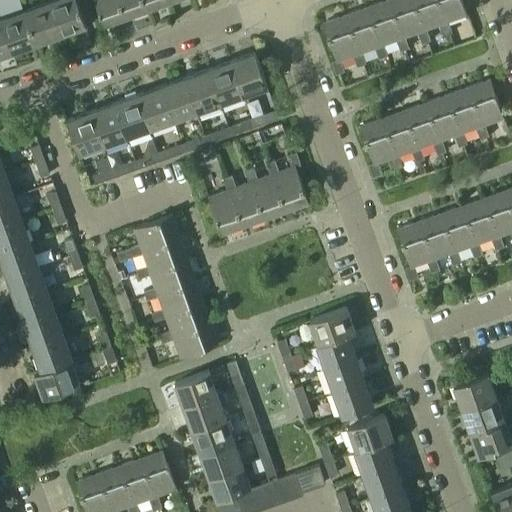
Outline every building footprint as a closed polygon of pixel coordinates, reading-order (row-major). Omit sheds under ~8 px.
[(61,33),(48,0),(45,0),(24,8),(36,42),(61,33)] [(86,24),(77,0),(48,0),(61,33),(86,24)] [(119,0),(94,0),(103,25),(126,18),(119,0)] [(143,0),(119,0),(126,18),(147,10),(143,0)] [(167,0),(143,0),(147,10),(169,2),(167,0)] [(384,44),(396,39),(401,37),(387,0),(382,0),(366,6),(380,45),(375,47),(378,58),(387,54),(384,44)] [(405,36),(417,32),(423,30),(412,0),(387,0),(401,37),(396,39),(400,50),(409,47),(405,36)] [(427,28),(439,24),(444,22),(436,0),(412,0),(423,30),(417,32),(421,42),(430,39),(427,28)] [(452,32),(448,21),(467,14),(461,0),(436,0),(444,22),(439,24),(443,35),(452,32)] [(345,14),(355,43),(359,53),(353,55),(357,65),(366,62),(362,51),(375,47),(380,45),(366,6),(345,14)] [(36,42),(24,8),(0,16),(0,17),(12,50),(36,42)] [(340,59),(353,55),(359,53),(355,43),(345,14),(323,21),(336,58),(331,60),(335,73),(344,70),(340,59)] [(0,54),(12,50),(0,17),(0,54)] [(267,86),(255,52),(231,60),(243,95),(267,86)] [(207,69),(220,103),(243,95),(231,60),(207,69)] [(184,77),(196,112),(220,103),(207,69),(184,77)] [(161,85),(173,120),(196,112),(184,77),(161,85)] [(485,124),(504,117),(490,78),(467,86),(481,125),(476,127),(480,138),(489,135),(485,124)] [(137,93),(150,128),(173,120),(161,85),(137,93)] [(467,142),(463,132),(476,127),(481,125),(467,86),(446,94),(460,133),(454,135),(458,145),(467,142)] [(114,102),(126,136),(150,128),(137,93),(114,102)] [(446,150),(442,139),(454,135),(460,133),(446,94),(424,101),(438,141),(433,143),(437,153),(446,150)] [(424,158),(421,147),(433,143),(438,141),(424,101),(403,109),(417,148),(411,150),(415,161),(424,158)] [(90,110),(103,145),(126,136),(114,102),(90,110)] [(395,156),(390,158),(394,168),(403,165),(399,155),(411,150),(417,148),(403,109),(381,116),(395,156)] [(66,119),(79,153),(103,145),(90,110),(66,119)] [(270,111),(251,117),(254,126),(273,119),(270,111)] [(378,162),(390,158),(395,156),(381,116),(359,124),(373,161),(368,163),(372,176),(381,173),(378,162)] [(247,119),(232,124),(235,133),(250,127),(254,126),(251,117),(247,119)] [(223,127),(204,134),(207,143),(227,136),(223,127)] [(203,134),(185,141),(188,150),(206,143),(207,143),(204,134),(203,134)] [(35,161),(44,158),(39,143),(30,146),(35,161)] [(176,144),(157,150),(161,159),(180,153),(176,144)] [(143,156),(138,157),(141,166),(161,159),(157,150),(143,156)] [(309,202),(295,165),(300,164),(296,151),(287,154),(291,165),(278,169),(272,171),(286,210),(309,202)] [(44,158),(35,161),(40,176),(49,173),(44,158)] [(272,171),(278,169),(274,158),(265,161),(269,172),(257,177),(251,179),(265,218),(286,210),(272,171)] [(122,163),(111,167),(114,176),(118,175),(133,169),(130,160),(122,163)] [(251,179),(257,177),(253,166),(244,169),(248,180),(235,184),(229,186),(243,225),(265,218),(251,179)] [(99,171),(91,174),(95,183),(114,176),(111,167),(99,171)] [(0,199),(13,195),(5,172),(0,173),(0,199)] [(207,194),(221,233),(243,225),(229,186),(235,184),(231,174),(222,177),(226,188),(207,194)] [(504,245),(500,235),(511,230),(511,211),(504,189),(483,197),(497,236),(491,238),(495,249),(504,245)] [(55,190),(47,193),(52,208),(61,204),(55,190)] [(0,226),(22,218),(13,195),(0,199),(0,226)] [(479,242),(491,238),(497,236),(483,197),(461,204),(475,244),(470,246),(473,256),(482,253),(479,242)] [(61,204),(52,208),(57,222),(66,219),(61,204)] [(457,250),(470,246),(475,244),(461,204),(439,212),(453,251),(448,253),(452,264),(461,261),(457,250)] [(436,258),(448,253),(453,251),(439,212),(418,219),(432,259),(427,261),(431,271),(439,268),(436,258)] [(133,227),(138,243),(141,249),(180,235),(172,213),(133,227)] [(0,250),(1,252),(30,242),(22,218),(0,226),(0,250)] [(414,265),(427,261),(432,259),(418,219),(396,227),(409,264),(404,266),(409,279),(418,276),(414,265)] [(148,270),(187,256),(180,235),(141,249),(138,243),(127,247),(131,256),(142,252),(146,264),(148,270)] [(69,254),(77,251),(72,236),(63,239),(69,254)] [(9,276),(38,265),(30,242),(1,252),(9,276)] [(116,251),(117,252),(118,255),(120,260),(131,256),(127,247),(116,251)] [(77,251),(69,254),(74,269),(82,266),(77,251)] [(156,292),(195,278),(187,256),(148,270),(146,264),(136,268),(139,277),(149,273),(154,286),(156,292)] [(17,299),(47,288),(38,265),(9,276),(17,299)] [(164,313),(202,299),(195,278),(156,292),(154,286),(143,290),(146,299),(157,295),(162,307),(164,313)] [(85,301),(94,298),(89,283),(80,286),(85,301)] [(26,322),(55,312),(47,288),(17,299),(26,322)] [(94,298),(85,301),(91,316),(99,313),(94,298)] [(171,334),(210,321),(202,299),(164,313),(162,307),(151,311),(154,320),(165,316),(169,329),(171,334)] [(347,332),(347,333),(355,330),(346,306),(308,319),(317,343),(347,332)] [(34,346),(63,335),(55,312),(26,322),(34,346)] [(179,357),(218,343),(210,321),(171,334),(169,329),(159,333),(162,342),(172,338),(179,357)] [(102,348),(111,345),(105,330),(97,333),(102,348)] [(355,356),(347,333),(347,332),(317,343),(325,366),(355,356)] [(63,335),(34,346),(42,368),(42,369),(72,359),(63,335)] [(282,355),(290,352),(285,337),(277,340),(282,355)] [(111,345),(102,348),(107,362),(116,359),(111,345)] [(290,352),(282,355),(287,370),(296,367),(290,352)] [(355,356),(325,366),(333,390),(363,379),(355,356)] [(43,396),(80,383),(72,359),(42,369),(42,368),(34,371),(43,396)] [(242,379),(235,359),(226,362),(233,383),(242,379)] [(183,405),(218,392),(209,369),(174,381),(183,405)] [(488,371),(453,384),(461,408),(496,395),(488,371)] [(363,379),(333,390),(342,414),(372,403),(363,379)] [(298,402),(307,399),(302,384),(293,387),(298,402)] [(245,387),(236,390),(243,410),(252,407),(245,387)] [(218,392),(183,405),(191,428),(226,415),(218,392)] [(469,431),(505,418),(496,395),(461,408),(469,431)] [(307,399),(298,402),(304,417),(312,414),(307,399)] [(252,407),(243,410),(250,430),(259,426),(252,407)] [(384,439),(385,439),(392,436),(384,412),(346,425),(354,449),(384,439)] [(226,415),(191,428),(200,451),(234,439),(226,415)] [(478,455),(511,442),(511,439),(505,418),(469,431),(478,455)] [(253,437),(260,457),(269,454),(262,434),(253,437)] [(234,439),(200,451),(208,475),(243,462),(234,439)] [(393,462),(385,439),(384,439),(354,449),(363,473),(393,462)] [(327,442),(318,445),(324,460),(332,457),(327,442)] [(154,496),(158,495),(176,488),(163,449),(141,457),(154,496)] [(510,465),(505,450),(495,454),(500,469),(510,465)] [(276,473),(269,454),(260,457),(267,476),(276,473)] [(154,496),(141,457),(119,465),(133,503),(136,502),(149,498),(152,508),(161,505),(158,495),(154,496)] [(332,457),(324,460),(329,475),(338,472),(332,457)] [(243,462),(208,475),(217,499),(228,495),(239,491),(250,487),(252,487),(243,462)] [(393,462),(363,473),(371,496),(401,485),(393,462)] [(302,490),(325,481),(318,463),(295,471),(301,490),(302,490)] [(133,503),(119,465),(98,472),(111,511),(115,510),(127,505),(129,511),(139,511),(136,502),(133,503)] [(301,490),(295,471),(283,475),(291,498),(303,494),(302,490),(301,490)] [(111,511),(98,472),(75,480),(86,511),(115,511),(115,510),(111,511)] [(272,479),(280,502),(291,498),(283,475),(272,479)] [(261,483),(269,506),(280,502),(272,479),(261,483)] [(511,511),(511,482),(491,490),(498,511),(511,511)] [(250,487),(258,510),(269,506),(261,483),(252,487),(250,487)] [(401,485),(371,496),(376,511),(399,511),(409,509),(401,485)] [(239,491),(246,511),(252,511),(258,510),(250,487),(239,491)] [(340,507),(349,504),(344,489),(335,492),(340,507)] [(228,495),(234,511),(246,511),(239,491),(228,495)] [(221,511),(234,511),(228,495),(217,499),(221,511)]
